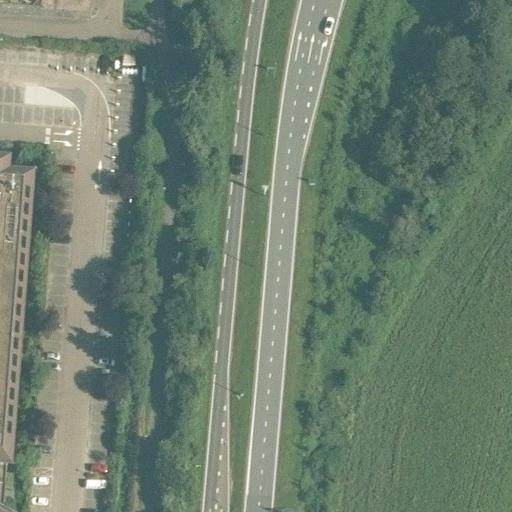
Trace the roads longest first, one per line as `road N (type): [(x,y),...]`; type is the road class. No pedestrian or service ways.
road 1 (secondary): [(259,511),(291,125),(314,0)]
road 2 (secondary): [(260,0),(212,511)]
road 3 (residential): [(0,24),(105,29),(108,0)]
